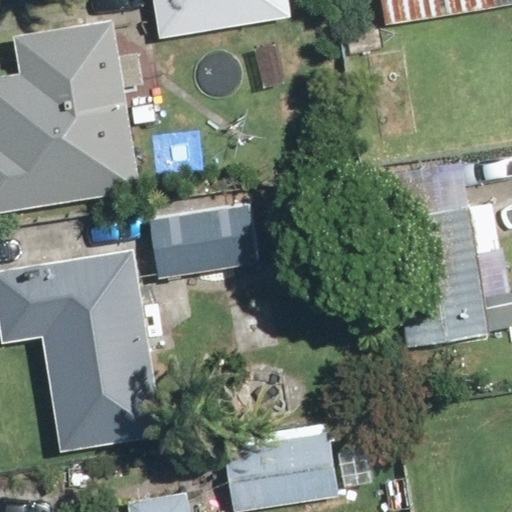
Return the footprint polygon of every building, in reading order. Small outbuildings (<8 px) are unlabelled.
[(167,0),(173,34),(304,13),(301,0),(167,0)] [(393,0),(397,22),(508,4),(507,0),(393,0)] [(0,136),(0,210),(157,185),(129,15),(28,31),(34,69),(0,74),(0,108),(5,136),(0,136)] [(262,190),(162,207),(175,281),(274,265),(262,190)] [(151,253),(9,272),(18,339),(59,334),(75,453),(176,439),(151,253)] [(343,417),(237,440),(247,485),(252,510),(358,488),(343,417)] [(207,511),(203,489),(144,499),(146,511),(207,511)]
